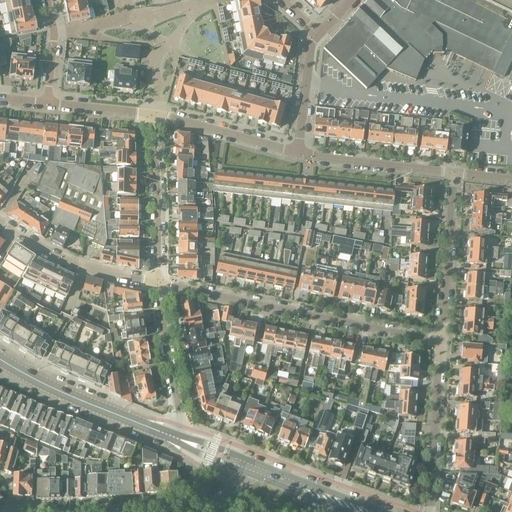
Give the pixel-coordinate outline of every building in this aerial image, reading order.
[(7,14),(31,9),(28,0),(22,0),(5,4),(7,14)] [(92,8),(90,0),(77,0),(64,3),(66,13),(92,8)] [(237,12),(260,8),(258,0),(239,0),(234,1),(237,12)] [(308,0),(315,6),(316,5),(319,9),(327,0),(326,0),(308,0)] [(385,69),(391,71),(397,74),(396,74),(415,82),(423,62),(431,53),(432,54),(434,55),(437,56),(440,55),(442,54),(444,53),(445,51),(447,51),(465,59),(493,73),(496,74),(503,77),(511,59),(511,0),(367,0),(353,16),(323,49),(366,90),(385,69)] [(66,13),(68,24),(90,20),(87,10),(92,9),(92,8),(66,13)] [(237,12),(237,13),(239,23),(260,18),(258,8),(260,8),(237,12)] [(9,24),(9,25),(35,20),(35,19),(33,19),(31,9),(7,14),(9,24)] [(241,33),(239,33),(239,34),(263,29),(263,28),(262,29),(262,28),(260,18),(239,23),(241,33)] [(37,31),(35,20),(9,25),(11,36),(37,31)] [(263,29),(239,34),(243,54),(266,32),(263,29)] [(264,55),(262,60),(263,60),(270,36),(266,32),(243,54),(243,55),(247,51),(264,55)] [(263,60),(273,63),(280,37),(279,39),(270,37),(270,36),(263,60)] [(284,66),(285,61),(287,57),(291,45),(290,45),(291,41),(280,37),(273,63),(284,66)] [(139,47),(123,46),(122,58),(137,60),(139,47)] [(12,54),(9,78),(21,79),(23,55),(12,54)] [(23,55),(21,79),(33,81),(35,56),(23,55)] [(116,59),(115,71),(115,73),(110,72),(109,80),(114,81),(113,89),(131,91),(132,93),(135,90),(134,89),(136,73),(126,72),(126,69),(122,68),(123,60),(116,59)] [(68,60),(67,65),(65,84),(77,85),(80,61),(68,60)] [(77,85),(89,87),(92,62),(80,61),(77,85)] [(173,99),(184,102),(191,76),(180,73),(173,99)] [(192,77),(191,76),(184,102),(195,105),(201,82),(191,79),(192,77)] [(196,103),(206,106),(211,85),(201,82),(202,82),(201,82),(195,105),(196,103)] [(212,85),(211,85),(206,106),(215,109),(215,111),(222,85),(221,90),(211,87),(212,85)] [(233,88),(222,85),(215,111),(226,114),(233,88)] [(227,112),(237,115),(243,91),(233,88),(226,114),(227,112)] [(254,94),(243,91),(237,115),(247,117),(254,94)] [(257,122),(264,97),(254,94),(247,117),(257,120),(257,122)] [(275,100),(264,97),(257,122),(268,125),(275,100)] [(275,100),(268,125),(278,128),(284,107),(274,104),(275,100)] [(316,109),(315,114),(322,115),(322,121),(315,120),(313,136),(314,136),(314,137),(321,138),(321,137),(325,137),(329,110),(316,109)] [(339,123),(332,122),(334,111),(329,110),(325,137),(331,138),(331,139),(337,140),(339,123)] [(339,123),(337,140),(345,141),(345,140),(350,140),(353,111),(347,110),(345,124),(339,123)] [(353,111),(350,140),(355,141),(355,142),(361,142),(362,142),(364,126),(356,125),(357,118),(367,119),(368,112),(353,111)] [(375,143),(379,144),(382,116),(376,115),(375,127),(369,126),(367,142),(369,142),(368,143),(375,144),(375,143)] [(388,117),(382,116),(379,144),(384,144),(384,145),(390,146),(390,145),(391,145),(393,129),(386,128),(388,117)] [(393,129),(391,145),(392,145),(392,146),(398,147),(399,146),(403,146),(406,119),(400,118),(401,116),(394,116),(394,121),(400,121),(399,130),(393,129)] [(466,123),(457,118),(456,122),(466,127),(466,123)] [(418,120),(406,119),(403,146),(408,147),(408,148),(414,148),(416,148),(417,132),(411,131),(411,124),(418,125),(418,120)] [(422,132),(420,148),(422,148),(421,149),(428,150),(428,149),(433,150),(436,120),(431,119),(430,129),(429,129),(428,133),(422,132)] [(436,120),(433,150),(438,150),(438,151),(444,152),(445,151),(446,151),(448,135),(441,134),(441,130),(440,130),(441,120),(436,120)] [(19,123),(7,121),(3,158),(7,158),(9,144),(10,144),(10,142),(17,143),(19,123)] [(22,160),(28,161),(32,124),(19,123),(17,143),(24,144),(22,160)] [(36,145),(42,146),(45,125),(32,124),(28,161),(35,161),(36,155),(35,154),(36,145)] [(49,147),(47,163),(53,163),(57,127),(45,125),(42,146),(49,147)] [(452,152),(465,153),(468,129),(458,128),(458,127),(451,126),(449,146),(453,147),(452,152)] [(67,128),(57,127),(53,163),(59,164),(61,148),(67,148),(67,147),(69,127),(67,128)] [(76,148),(74,166),(75,166),(78,166),(83,128),(69,127),(67,147),(76,148)] [(95,129),(83,128),(78,166),(83,167),(85,151),(86,151),(86,149),(97,151),(97,153),(98,153),(98,142),(93,142),(94,137),(95,129)] [(117,142),(133,142),(133,134),(131,133),(130,132),(127,132),(126,133),(119,132),(118,131),(115,131),(114,131),(107,131),(107,142),(117,142)] [(175,147),(191,148),(192,135),(181,134),(181,132),(175,131),(175,134),(174,134),(173,143),(176,143),(175,147)] [(98,142),(98,153),(134,153),(135,142),(133,142),(117,142),(116,148),(103,148),(103,142),(98,142)] [(177,160),(192,161),(196,162),(197,156),(193,156),(193,148),(191,148),(175,147),(175,156),(177,156),(177,160)] [(97,153),(98,158),(116,159),(116,166),(135,167),(135,153),(134,153),(98,153),(97,153)] [(192,166),(192,161),(177,160),(176,169),(178,169),(178,171),(193,172),(209,173),(209,168),(192,166)] [(75,166),(74,166),(59,164),(53,163),(47,163),(46,163),(34,190),(41,193),(51,197),(61,201),(75,166)] [(61,201),(59,204),(50,227),(57,229),(50,243),(62,249),(66,240),(68,241),(72,232),(73,233),(73,232),(92,240),(91,243),(103,247),(105,247),(106,239),(105,231),(105,226),(104,222),(103,212),(102,197),(101,191),(99,174),(99,168),(83,167),(78,166),(75,166),(61,201)] [(0,185),(8,176),(14,170),(10,167),(0,177),(0,185)] [(117,174),(117,183),(136,183),(136,175),(136,171),(117,170),(117,168),(99,168),(99,174),(106,174),(117,174)] [(210,184),(213,184),(212,174),(209,174),(209,173),(193,172),(178,171),(177,182),(178,182),(193,183),(193,178),(210,179),(210,184)] [(213,192),(222,193),(225,172),(215,171),(215,174),(212,174),(213,184),(213,192)] [(232,194),(235,174),(225,172),(222,193),(232,194)] [(232,194),(242,195),(244,175),(235,174),(232,194)] [(242,195),(252,196),(254,176),(244,175),(242,195)] [(12,180),(8,176),(0,185),(0,201),(7,194),(3,190),(12,180)] [(264,177),(254,176),(252,196),(262,197),(264,177)] [(262,197),(271,199),(274,178),(264,177),(262,197)] [(271,199),(281,200),(283,179),(274,178),(271,199)] [(281,200),(291,201),(293,180),(283,179),(281,200)] [(303,181),(293,180),(291,201),(301,202),(303,181)] [(178,182),(178,193),(207,195),(211,195),(211,192),(213,192),(213,184),(210,184),(205,184),(205,185),(205,187),(207,187),(207,190),(195,189),(195,183),(193,183),(178,182)] [(304,202),(314,203),(316,183),(306,182),(304,202)] [(136,183),(117,183),(117,192),(110,192),(110,191),(101,191),(102,197),(107,198),(120,198),(120,196),(135,196),(135,192),(136,192),(136,183)] [(326,184),(316,183),(314,203),(323,204),(326,184)] [(323,204),(333,206),(336,185),(326,184),(323,204)] [(333,206),(343,207),(345,186),(336,185),(333,206)] [(413,193),(412,200),(430,201),(430,200),(432,199),(432,196),(431,195),(431,189),(414,188),(414,185),(407,185),(407,188),(395,187),(394,192),(393,199),(399,199),(400,193),(407,193),(413,193)] [(343,207),(353,208),(355,187),(345,186),(343,207)] [(353,208),(363,209),(365,188),(355,187),(353,208)] [(363,209),(372,210),(375,189),(365,188),(363,209)] [(372,210),(382,211),(385,190),(375,189),(372,210)] [(392,212),(393,199),(394,192),(385,190),(382,211),(392,212)] [(195,205),(195,199),(206,199),(207,195),(178,193),(178,205),(195,205)] [(472,205),(472,206),(490,207),(491,200),(497,201),(506,201),(505,208),(511,208),(511,196),(497,195),(497,194),(491,194),(491,195),(473,194),(473,199),(472,200),(471,204),(472,205)] [(18,222),(27,209),(33,200),(27,196),(22,205),(16,202),(7,215),(9,216),(9,217),(12,219),(14,219),(18,222)] [(138,200),(120,200),(117,200),(116,206),(120,206),(120,212),(138,213),(138,200)] [(406,206),(399,205),(394,205),(393,210),(429,213),(430,208),(431,207),(431,203),(430,202),(430,201),(412,200),(412,207),(406,206)] [(25,226),(29,229),(44,207),(38,203),(32,212),(27,209),(18,222),(20,223),(20,224),(23,226),(25,226)] [(490,214),(490,207),(472,206),(472,207),(471,208),(471,212),(472,213),(471,218),(501,220),(501,215),(490,214)] [(49,210),(44,207),(29,229),(34,232),(35,234),(38,236),(39,236),(41,236),(49,223),(43,219),(49,210)] [(179,216),(179,220),(185,220),(185,218),(191,218),(191,219),(199,220),(205,220),(212,220),(211,208),(205,208),(205,215),(197,214),(197,208),(178,207),(178,216),(179,216)] [(138,213),(120,212),(119,220),(108,220),(108,222),(104,222),(105,226),(119,227),(119,225),(138,225),(138,213)] [(178,222),(178,231),(196,231),(196,225),(212,225),(212,220),(205,220),(199,220),(191,219),(191,218),(185,218),(185,220),(179,220),(179,222),(178,222)] [(501,225),(501,220),(471,218),(471,223),(470,224),(470,227),(471,228),(471,230),(489,231),(489,224),(501,225)] [(391,227),(391,232),(428,235),(428,230),(429,229),(430,225),(428,224),(429,223),(406,221),(406,228),(391,227)] [(111,240),(111,233),(119,233),(119,237),(138,237),(138,227),(119,227),(105,226),(105,231),(106,239),(111,240)] [(330,227),(329,233),(339,235),(341,229),(341,227),(335,226),(334,228),(330,227)] [(179,239),(178,243),(196,243),(196,231),(178,231),(178,239),(179,239)] [(311,235),(321,237),(321,235),(305,232),(303,246),(309,247),(311,235)] [(400,237),(410,238),(409,245),(427,247),(427,245),(428,244),(429,241),(427,239),(428,235),(391,232),(390,232),(390,237),(400,237)] [(338,253),(350,256),(353,242),(341,239),(338,253)] [(469,247),(469,252),(487,253),(497,254),(497,248),(487,247),(487,241),(470,240),(470,241),(469,242),(468,245),(469,247)] [(116,247),(105,247),(103,247),(102,251),(109,251),(109,253),(138,254),(138,242),(116,242),(116,247)] [(196,243),(178,243),(178,255),(196,256),(196,243)] [(209,249),(209,258),(214,258),(214,244),(204,244),(204,249),(209,249)] [(24,274),(34,258),(34,257),(14,245),(4,261),(24,274)] [(389,249),(388,249),(373,246),(372,252),(381,254),(380,260),(386,261),(389,249)] [(283,266),(278,265),(274,285),(283,287),(288,267),(291,251),(283,250),(283,266)] [(137,270),(138,254),(109,253),(109,251),(102,251),(101,255),(99,261),(116,265),(137,270)] [(504,259),(505,254),(502,254),(497,254),(487,253),(469,252),(469,257),(467,258),(467,261),(468,262),(468,264),(486,265),(486,258),(500,259),(504,259)] [(225,275),(230,255),(220,253),(216,273),(225,275)] [(235,277),(239,257),(230,255),(225,275),(235,277)] [(390,266),(398,266),(425,268),(426,263),(427,263),(427,258),(426,258),(426,256),(409,255),(409,262),(404,262),(404,261),(387,259),(386,265),(390,266)] [(178,269),(178,270),(191,270),(191,271),(212,271),(212,266),(209,266),(200,266),(200,258),(178,257),(178,266),(177,266),(177,267),(178,267),(178,269),(177,269),(178,269)] [(249,259),(239,257),(235,277),(245,279),(249,259)] [(35,285),(46,263),(45,263),(44,264),(41,262),(41,261),(35,258),(22,278),(35,285)] [(249,259),(245,279),(254,281),(259,261),(249,259)] [(268,263),(259,261),(254,281),(264,283),(268,263)] [(45,289),(55,268),(50,265),(49,266),(46,265),(46,264),(46,263),(35,285),(45,289)] [(268,263),(264,283),(274,285),(278,265),(268,263)] [(315,265),(314,273),(309,292),(321,295),(326,267),(315,265)] [(425,268),(398,266),(397,272),(403,273),(403,270),(408,271),(408,279),(424,280),(425,278),(426,278),(426,273),(425,273),(425,268)] [(297,269),(288,267),(283,287),(293,289),(296,274),(297,269)] [(326,267),(321,295),(332,297),(337,275),(336,269),(326,267)] [(45,289),(55,294),(65,272),(64,272),(64,273),(60,271),(61,270),(55,268),(45,289)] [(212,277),(212,271),(191,271),(191,270),(178,270),(177,278),(179,278),(187,278),(187,279),(191,280),(200,281),(201,282),(204,283),(204,277),(212,277)] [(298,290),(309,292),(314,273),(302,270),(298,290)] [(66,273),(65,272),(55,294),(65,299),(75,277),(69,274),(69,275),(65,274),(66,273)] [(343,274),(342,279),(338,298),(350,301),(354,281),(355,276),(351,275),(350,273),(347,272),(345,273),(343,274)] [(467,281),(466,287),(502,289),(503,285),(486,283),(486,282),(483,282),(483,275),(467,274),(467,275),(466,275),(466,281),(467,281)] [(367,276),(365,284),(361,303),(372,305),(376,286),(378,286),(380,280),(378,278),(367,276)] [(105,303),(102,283),(102,282),(86,278),(82,294),(86,295),(87,291),(99,294),(98,301),(105,303)] [(365,284),(354,281),(350,301),(361,303),(365,284)] [(0,310),(13,291),(1,284),(0,282),(0,310)] [(106,304),(113,303),(113,295),(122,297),(122,302),(140,300),(139,292),(137,290),(114,286),(102,283),(105,303),(106,304)] [(502,294),(502,289),(466,287),(466,292),(465,292),(464,298),(466,298),(466,300),(482,301),(482,293),(486,294),(486,293),(502,294)] [(395,294),(388,292),(388,290),(381,289),(377,308),(380,309),(381,310),(384,311),(386,310),(388,311),(390,304),(395,305),(395,301),(395,296),(395,294)] [(407,289),(406,302),(423,303),(423,297),(424,296),(425,293),(424,292),(424,290),(407,289)] [(16,300),(24,304),(26,301),(18,296),(16,300)] [(91,305),(106,311),(105,303),(98,301),(93,299),(91,305)] [(182,306),(183,315),(199,312),(198,302),(182,299),(181,300),(180,300),(181,301),(180,302),(180,306),(182,306)] [(106,304),(107,313),(107,317),(114,316),(113,309),(123,308),(124,313),(142,311),(140,300),(122,302),(113,303),(106,304)] [(34,306),(26,301),(24,304),(31,309),(34,306)] [(423,304),(423,303),(406,302),(405,314),(422,316),(423,310),(424,309),(424,305),(423,304)] [(0,337),(3,339),(16,316),(4,308),(0,314),(0,337)] [(226,330),(230,331),(232,321),(232,319),(230,319),(232,309),(224,308),(221,321),(227,323),(226,328),(227,328),(226,330)] [(496,319),(482,318),(483,311),(465,310),(465,311),(464,311),(463,317),(464,317),(464,322),(493,324),(507,325),(508,321),(496,320),(496,319)] [(184,328),(201,324),(202,324),(199,312),(183,315),(182,315),(184,328)] [(124,320),(125,328),(144,325),(142,314),(124,316),(124,315),(114,316),(107,317),(108,322),(124,320)] [(28,323),(16,316),(3,339),(10,343),(11,341),(12,342),(13,341),(16,343),(28,323)] [(229,337),(236,339),(229,371),(235,373),(245,323),(239,322),(239,321),(234,320),(233,321),(232,321),(230,331),(229,337)] [(492,330),(493,324),(464,322),(464,327),(462,327),(462,333),(463,333),(463,334),(478,336),(477,343),(480,343),(491,343),(492,339),(486,335),(481,335),(481,330),(492,330)] [(41,331),(28,323),(16,343),(20,346),(21,347),(19,349),(27,353),(41,331)] [(249,324),(245,323),(235,373),(240,374),(247,342),(253,343),(257,326),(255,325),(255,324),(250,323),(249,324)] [(202,331),(201,324),(184,328),(186,336),(185,336),(186,340),(213,334),(219,333),(221,333),(220,327),(208,329),(208,330),(202,331)] [(145,336),(144,325),(125,328),(126,333),(120,334),(120,336),(117,337),(117,333),(110,334),(111,342),(122,341),(122,339),(145,336)] [(264,381),(265,376),(267,369),(269,363),(270,356),(276,330),(272,329),(272,328),(267,327),(267,328),(265,327),(261,344),(267,345),(263,362),(264,362),(262,368),(254,365),(251,377),(264,381)] [(275,357),(276,353),(281,354),(286,332),(285,331),(285,330),(279,329),(279,330),(276,330),(270,356),(275,357)] [(53,338),(41,331),(27,353),(34,358),(35,356),(36,356),(37,356),(41,358),(44,353),(47,348),(53,338)] [(287,332),(286,332),(281,354),(287,355),(285,364),(290,365),(291,361),(292,358),(297,334),(293,333),(293,332),(288,331),(287,332)] [(186,343),(188,352),(211,347),(210,340),(214,339),(213,334),(186,340),(187,343),(186,343)] [(302,360),(304,353),(307,336),(306,336),(306,335),(300,334),(300,335),(297,334),(292,358),(302,360)] [(317,366),(323,339),(319,339),(319,338),(314,336),(313,337),(312,337),(308,354),(314,355),(312,365),(317,366)] [(326,340),(323,339),(317,366),(322,367),(324,357),(330,358),(333,341),(332,341),(332,340),(326,339),(326,340)] [(127,343),(129,355),(148,352),(146,344),(145,344),(144,340),(127,343)] [(51,356),(48,362),(53,364),(52,365),(53,365),(52,367),(60,371),(71,347),(58,341),(53,351),(50,356),(51,356)] [(328,363),(334,365),(332,374),(337,375),(343,344),(340,343),(340,342),(334,341),(334,342),(333,341),(330,358),(328,363)] [(347,344),(343,344),(337,375),(338,370),(343,371),(345,361),(351,362),(354,346),(353,346),(353,345),(347,343),(347,344)] [(461,358),(467,359),(467,363),(486,364),(487,356),(487,355),(488,354),(489,352),(488,350),(487,349),(487,347),(479,347),(462,346),(461,358)] [(71,347),(60,371),(68,374),(69,372),(70,373),(70,372),(74,374),(84,352),(82,357),(78,355),(78,354),(79,350),(71,347)] [(188,354),(191,366),(223,359),(221,347),(216,348),(218,354),(211,355),(211,356),(207,357),(206,350),(188,354)] [(364,380),(358,407),(358,408),(363,409),(364,404),(369,381),(375,350),(370,349),(370,348),(364,347),(364,348),(363,348),(359,366),(366,368),(363,380),(364,380)] [(381,351),(375,350),(369,381),(375,382),(377,370),(384,372),(388,353),(386,352),(387,351),(381,350),(381,351)] [(97,358),(84,352),(74,374),(78,375),(78,376),(79,377),(78,379),(86,382),(97,358)] [(148,352),(129,355),(132,368),(149,365),(148,361),(149,361),(148,352)] [(392,354),(389,366),(418,369),(418,364),(420,364),(420,358),(419,358),(419,356),(401,355),(396,355),(396,354),(392,354)] [(97,358),(86,382),(94,386),(95,384),(96,384),(96,383),(101,385),(103,380),(104,380),(106,374),(110,364),(97,358)] [(224,364),(223,359),(191,366),(193,378),(211,375),(210,370),(212,367),(224,364)] [(502,386),(504,365),(497,365),(495,386),(502,386)] [(394,386),(400,386),(411,387),(411,381),(417,381),(417,380),(418,380),(419,374),(418,374),(418,369),(389,366),(388,372),(395,373),(394,386)] [(137,386),(152,383),(151,379),(151,378),(152,376),(151,372),(150,371),(149,370),(132,374),(135,387),(137,386)] [(481,378),(477,377),(478,371),(460,370),(460,371),(459,371),(459,377),(460,377),(460,383),(494,386),(494,385),(492,385),(492,384),(493,378),(481,377),(481,378)] [(222,372),(211,375),(193,378),(195,388),(213,384),(212,379),(225,376),(228,371),(222,372)] [(117,374),(107,377),(109,393),(120,398),(119,390),(118,384),(117,374)] [(276,379),(265,376),(264,381),(275,384),(276,379)] [(287,379),(286,383),(286,384),(295,386),(297,378),(288,376),(287,379)] [(313,383),(304,381),(302,389),(311,391),(313,383)] [(118,384),(119,390),(128,388),(127,382),(118,384)] [(140,407),(142,403),(156,400),(156,399),(157,398),(156,394),(154,393),(154,392),(152,383),(137,386),(139,393),(140,393),(142,402),(133,398),(131,399),(131,403),(140,407)] [(488,392),(488,390),(493,391),(494,386),(460,383),(459,389),(458,389),(457,395),(459,395),(459,397),(476,398),(476,391),(488,392)] [(213,384),(195,388),(198,399),(213,396),(215,395),(216,395),(218,390),(214,391),(213,384)] [(212,415),(223,420),(230,399),(224,397),(229,386),(224,384),(222,389),(219,396),(217,401),(212,415)] [(382,403),(415,405),(416,400),(417,400),(417,394),(416,394),(416,393),(410,392),(411,387),(400,386),(399,398),(383,397),(382,403)] [(131,403),(131,399),(128,388),(119,390),(120,398),(131,403)] [(321,397),(328,399),(332,400),(333,394),(333,392),(323,389),(321,397)] [(0,420),(5,411),(10,413),(17,396),(8,392),(0,409),(0,408),(0,420)] [(348,398),(333,394),(332,400),(334,401),(346,404),(348,398)] [(27,400),(17,396),(10,413),(15,416),(9,428),(18,432),(19,430),(15,428),(19,418),(20,418),(27,400)] [(205,413),(212,415),(217,401),(214,400),(213,396),(198,399),(199,406),(201,407),(200,409),(202,411),(204,411),(205,413)] [(239,403),(230,399),(223,420),(233,424),(238,413),(239,413),(245,399),(241,398),(239,403)] [(255,430),(256,431),(264,407),(257,405),(258,402),(248,398),(242,414),(247,415),(243,426),(248,428),(248,431),(252,432),(254,431),(255,430)] [(25,435),(26,433),(37,405),(27,400),(20,418),(25,420),(19,433),(25,435)] [(272,410),(264,407),(256,431),(257,431),(256,432),(257,434),(261,435),(263,434),(268,436),(273,422),(275,423),(277,416),(280,418),(282,413),(285,405),(286,402),(282,400),(280,406),(281,407),(279,410),(273,408),(272,410)] [(415,410),(415,405),(382,403),(380,409),(395,411),(395,409),(398,410),(397,416),(414,418),(415,416),(416,416),(416,410),(415,410)] [(457,416),(457,419),(475,420),(476,418),(478,418),(478,412),(479,411),(479,409),(489,410),(489,404),(479,403),(479,405),(469,404),(469,407),(458,406),(458,410),(456,410),(456,416),(457,416)] [(34,424),(40,427),(47,409),(37,405),(26,433),(30,434),(34,424)] [(287,416),(285,420),(278,439),(282,440),(282,441),(283,444),(288,446),(290,444),(300,419),(293,416),(293,417),(288,415),(291,408),(285,405),(282,413),(287,416)] [(353,427),(362,430),(368,411),(356,408),(355,413),(357,414),(353,427)] [(57,413),(47,409),(40,427),(35,439),(39,441),(44,429),(49,431),(57,413)] [(308,422),(300,419),(290,444),(291,444),(291,447),(296,449),(299,447),(303,448),(312,427),(317,429),(323,413),(319,412),(317,417),(315,416),(312,424),(308,423),(308,422)] [(326,457),(332,443),(333,440),(335,435),(327,432),(333,415),(323,412),(323,413),(317,429),(321,430),(317,440),(318,440),(313,451),(319,454),(318,455),(319,458),(323,459),(325,458),(325,456),(326,457)] [(52,437),(57,439),(66,416),(57,413),(49,431),(46,438),(43,437),(41,441),(44,443),(48,444),(52,437)] [(66,416),(57,439),(54,447),(57,448),(62,436),(68,439),(69,437),(75,420),(66,416)] [(392,428),(394,422),(384,419),(383,425),(392,428)] [(474,433),(475,420),(457,419),(457,422),(456,422),(455,428),(456,428),(456,432),(474,433)] [(69,437),(77,440),(83,423),(75,420),(69,437)] [(394,422),(392,428),(383,425),(381,428),(385,430),(384,432),(387,433),(390,431),(394,433),(398,422),(395,421),(394,422)] [(92,427),(83,423),(77,440),(85,444),(92,427)] [(364,423),(362,429),(370,432),(372,426),(364,423)] [(98,442),(103,444),(108,433),(92,427),(85,444),(93,447),(94,444),(96,445),(98,442)] [(357,442),(364,444),(368,432),(362,429),(357,442)] [(401,437),(398,445),(402,446),(397,461),(398,461),(391,481),(399,484),(398,486),(408,489),(411,484),(412,477),(411,477),(412,472),(410,472),(415,460),(413,460),(415,431),(402,430),(401,437)] [(352,437),(337,432),(327,459),(335,462),(334,463),(342,466),(352,437)] [(117,437),(108,433),(103,444),(101,450),(105,451),(102,459),(107,459),(110,453),(117,437)] [(11,436),(8,445),(2,465),(1,469),(4,469),(3,471),(12,474),(19,448),(13,446),(16,437),(11,436)] [(131,458),(136,445),(117,437),(110,453),(123,459),(131,458)] [(484,444),(484,439),(477,438),(477,443),(455,442),(455,446),(454,446),(453,453),(455,453),(454,455),(473,456),(473,448),(477,448),(477,444),(484,444)] [(27,439),(23,450),(36,456),(37,444),(27,439)] [(390,481),(391,481),(398,461),(397,461),(402,446),(398,445),(394,443),(389,458),(386,457),(379,477),(383,478),(382,480),(389,483),(390,481)] [(42,446),(37,444),(36,456),(48,457),(48,463),(49,463),(49,449),(42,446)] [(367,471),(373,453),(361,448),(353,470),(360,472),(362,469),(367,471)] [(156,453),(142,450),(141,450),(142,465),(149,465),(149,460),(156,461),(156,464),(169,469),(173,460),(156,453)] [(379,477),(386,457),(373,453),(367,471),(367,472),(368,473),(367,475),(374,477),(375,475),(379,477)] [(454,468),(460,468),(472,469),(472,464),(473,456),(454,455),(454,456),(453,456),(452,464),(454,464),(454,468)] [(120,496),(119,472),(119,468),(119,464),(119,459),(114,457),(114,468),(108,469),(107,475),(107,497),(120,496)] [(29,475),(13,475),(13,497),(23,497),(23,496),(31,496),(31,489),(34,490),(35,460),(29,459),(29,475)] [(73,499),(85,498),(85,479),(81,479),(81,463),(74,460),(73,480),(73,499)] [(87,479),(85,479),(85,498),(96,498),(96,461),(86,461),(86,465),(91,464),(91,475),(87,475),(87,479)] [(101,461),(96,461),(96,498),(107,497),(107,475),(101,475),(100,464),(101,461)] [(478,467),(472,464),(472,469),(460,468),(459,473),(485,474),(492,475),(497,475),(497,468),(478,467)] [(144,494),(159,493),(157,474),(157,470),(156,465),(152,465),(152,470),(143,471),(143,474),(144,494)] [(48,468),(49,474),(49,500),(61,500),(61,478),(55,478),(55,474),(55,467),(48,468)] [(36,500),(49,500),(49,474),(43,474),(42,470),(36,470),(36,474),(36,479),(36,500)] [(132,495),(131,475),(131,471),(119,472),(120,496),(132,495)] [(62,472),(61,478),(61,500),(73,499),(73,480),(68,480),(68,472),(62,472)] [(169,473),(157,474),(159,493),(176,492),(178,490),(176,473),(169,473)] [(482,484),(485,474),(459,473),(453,491),(455,492),(451,503),(471,510),(472,507),(474,508),(480,493),(479,493),(482,484)] [(143,474),(131,475),(132,495),(144,494),(143,474)] [(490,482),(492,475),(485,474),(482,484),(485,485),(491,487),(492,483),(490,482)] [(478,506),(484,508),(488,496),(482,494),(478,506)] [(511,511),(511,505),(509,504),(500,501),(498,506),(502,508),(500,511),(511,511)]
